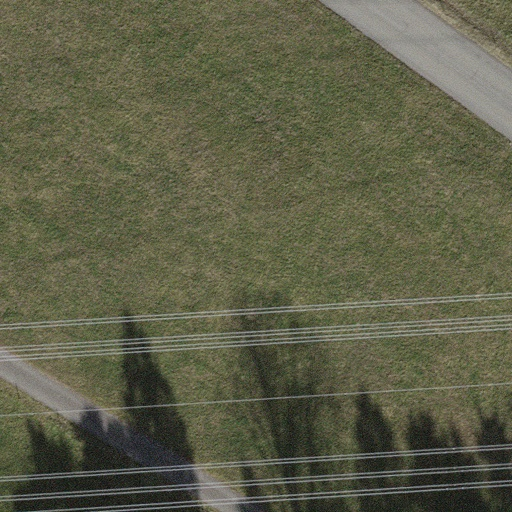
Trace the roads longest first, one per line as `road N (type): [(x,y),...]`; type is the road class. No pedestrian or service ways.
road 1 (track): [(248,511),(0,356)]
road 2 (tertiary): [(378,0),(511,97)]
